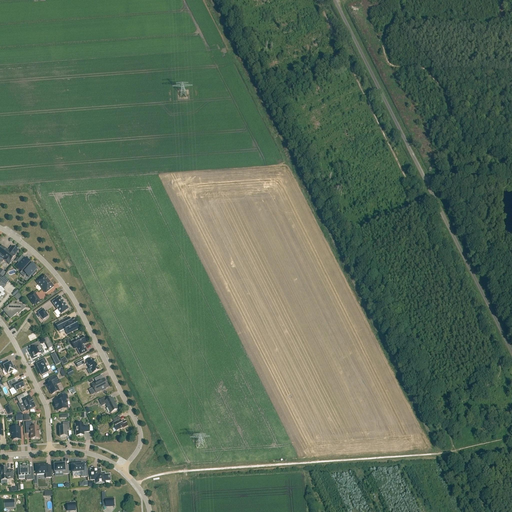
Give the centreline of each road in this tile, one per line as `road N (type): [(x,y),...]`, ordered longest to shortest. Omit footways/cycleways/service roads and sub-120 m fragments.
road 1 (unclassified): [(511,351),(334,0)]
road 2 (residential): [(123,469),(139,444),(138,426),(83,317),(47,265),(0,228)]
road 3 (residential): [(0,322),(45,403),(49,451)]
